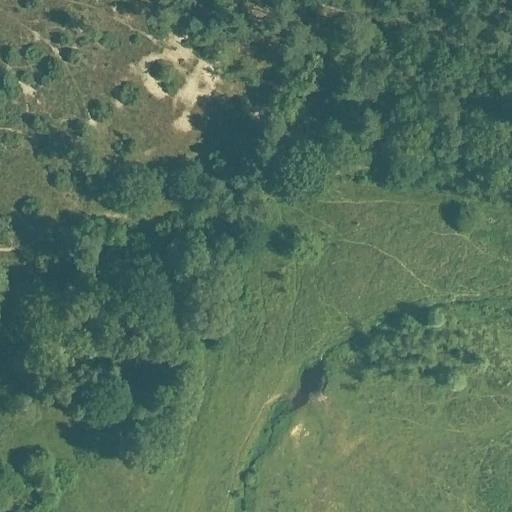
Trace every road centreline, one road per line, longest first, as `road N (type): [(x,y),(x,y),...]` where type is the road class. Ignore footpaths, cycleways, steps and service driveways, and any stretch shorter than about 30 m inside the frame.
road 1 (track): [(333,9),(310,105),(316,160),(85,236),(0,244)]
road 2 (track): [(333,9),(511,57)]
